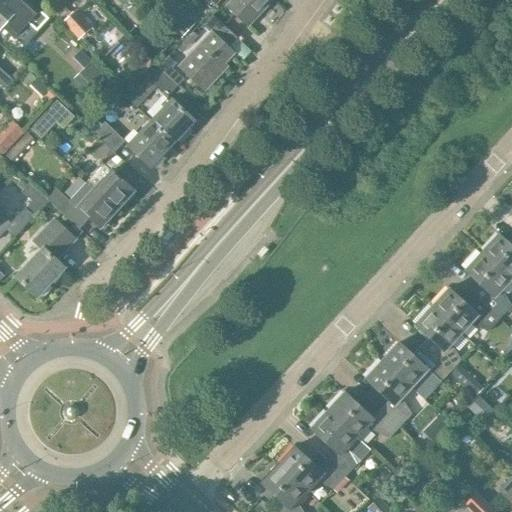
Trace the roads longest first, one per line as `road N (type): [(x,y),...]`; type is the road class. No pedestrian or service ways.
road 1 (residential): [(184,507),(511,141)]
road 2 (secondary): [(173,298),(441,0)]
road 3 (residential): [(85,291),(163,209),(317,0)]
